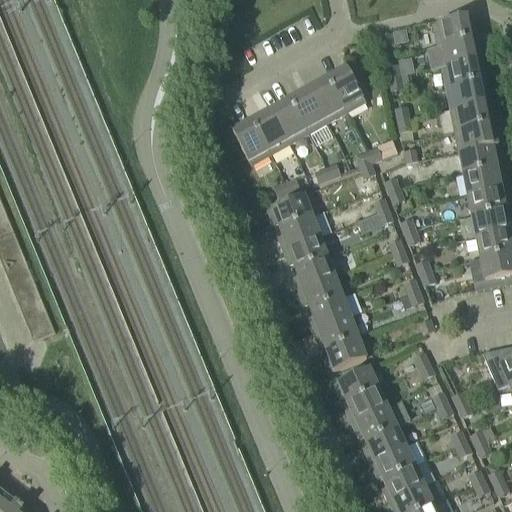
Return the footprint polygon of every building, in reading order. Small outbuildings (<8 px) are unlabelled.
[(437,50),(476,42),(472,20),(433,28),(437,50)] [(382,50),(392,48),(390,36),(379,39),(382,50)] [(431,74),(442,71),(472,65),(480,63),(476,42),(437,50),(426,52),(431,74)] [(485,84),(480,63),(442,71),(446,92),(485,84)] [(389,82),(401,80),(399,69),(387,71),(389,82)] [(346,70),(327,82),(346,116),(366,105),(346,70)] [(401,80),(389,82),(391,95),(412,91),(410,80),(401,81),(401,80)] [(346,116),(327,82),(308,92),(327,126),(346,116)] [(485,84),(446,92),(450,114),(489,106),(485,84)] [(289,103),(308,137),(315,150),(331,141),(324,128),(327,126),(308,92),(289,103)] [(289,103),(270,113),(289,148),(308,137),(289,103)] [(489,106),(450,114),(455,135),(493,127),(489,106)] [(396,125),(408,122),(406,111),(394,113),(396,125)] [(289,148),(270,113),(251,124),(270,158),(289,148)] [(408,122),(396,125),(399,136),(410,134),(408,122)] [(270,158),(251,124),(232,135),(251,169),(270,158)] [(493,127),(455,135),(459,156),(498,148),(493,127)] [(394,143),(379,148),(385,164),(400,159),(394,143)] [(498,148),(459,156),(463,178),(497,171),(496,165),(501,164),(498,148)] [(380,163),(376,151),(366,155),(370,167),(380,163)] [(407,167),(419,165),(416,153),(405,156),(407,167)] [(371,170),(370,167),(366,155),(352,161),(358,175),(371,170)] [(336,167),(325,172),(329,183),(341,179),(336,167)] [(371,170),(358,175),(361,183),(374,178),(371,170)] [(497,171),(463,178),(468,199),(506,191),(503,176),(499,177),(497,171)] [(329,183),(325,172),(314,176),(318,187),(329,183)] [(389,197),(402,192),(398,181),(385,186),(389,197)] [(296,183),(285,187),(289,198),(300,194),(296,183)] [(289,198),(285,187),(274,191),(278,203),(289,198)] [(509,206),(506,191),(468,199),(472,220),(506,213),(505,207),(509,206)] [(402,192),(389,197),(394,209),(406,204),(402,192)] [(280,232),(313,220),(305,199),(268,213),(273,228),(278,226),(280,232)] [(377,219),(390,214),(385,202),(373,207),(377,219)] [(5,213),(0,215),(0,228),(10,224),(5,213)] [(506,213),(472,220),(476,241),(511,233),(511,219),(511,218),(507,219),(506,213)] [(394,226),(390,214),(377,219),(382,230),(394,226)] [(313,220),(280,232),(282,238),(278,240),(283,254),(320,240),(313,220)] [(404,238),(417,233),(413,222),(400,227),(404,238)] [(0,241),(14,235),(10,224),(0,228),(0,241)] [(422,245),(417,233),(404,238),(409,250),(422,245)] [(511,233),(476,241),(481,263),(511,256),(511,233)] [(14,235),(0,241),(0,253),(19,246),(14,235)] [(328,260),(320,240),(283,254),(289,268),(293,267),(296,273),(328,260)] [(392,259),(404,255),(400,244),(387,248),(392,259)] [(23,257),(19,246),(0,253),(0,262),(2,266),(23,257)] [(408,266),(404,255),(392,259),(396,271),(408,266)] [(511,256),(481,263),(485,284),(511,278),(511,256)] [(28,268),(23,257),(2,266),(6,277),(28,268)] [(328,260),(296,273),(298,279),(293,280),(299,295),(336,281),(328,260)] [(420,279),(431,275),(427,263),(416,268),(420,279)] [(32,280),(28,268),(6,277),(11,288),(32,280)] [(431,275),(420,279),(424,290),(436,286),(431,275)] [(32,280),(11,288),(15,299),(37,291),(32,280)] [(336,281),(299,295),(304,309),(309,307),(311,313),(343,301),(336,281)] [(408,299),(420,295),(415,284),(404,288),(408,299)] [(41,302),(37,291),(15,299),(20,311),(41,302)] [(420,295),(408,299),(413,310),(424,306),(420,295)] [(343,301),(311,313),(313,319),(309,321),(314,335),(351,321),(343,301)] [(46,313),(41,302),(20,311),(24,322),(46,313)] [(46,313),(24,322),(29,333),(50,324),(46,313)] [(351,321),(314,335),(320,349),(324,348),(326,354),(359,341),(351,321)] [(55,335),(50,324),(29,333),(33,344),(44,340),(55,335)] [(424,339),(435,335),(431,324),(419,328),(424,339)] [(359,341),(326,354),(329,360),(324,361),(330,376),(367,362),(359,341)] [(511,351),(482,358),(498,394),(510,389),(511,387),(511,351)] [(419,373),(430,368),(425,357),(414,362),(419,373)] [(430,368),(419,373),(424,384),(435,378),(430,368)] [(348,406),(379,391),(369,371),(334,388),(341,403),(345,401),(348,406)] [(379,391),(348,406),(350,412),(346,414),(353,428),(388,411),(379,391)] [(457,411),(468,407),(463,395),(452,401),(457,411)] [(437,412),(448,407),(443,396),(432,401),(437,412)] [(453,418),(448,407),(437,412),(443,423),(453,418)] [(468,407),(457,411),(462,422),(473,417),(468,407)] [(397,431),(388,411),(353,428),(359,442),(363,440),(366,445),(397,431)] [(397,431),(366,445),(369,451),(364,453),(371,467),(407,450),(397,431)] [(461,435),(450,440),(455,451),(466,446),(461,435)] [(475,451),(486,446),(481,435),(470,440),(475,451)] [(466,446),(455,451),(460,462),(471,457),(466,446)] [(491,456),(486,446),(475,451),(480,461),(491,456)] [(416,470),(407,450),(371,467),(377,481),(382,479),(384,484),(416,470)] [(416,470),(384,484),(387,490),(383,492),(389,506),(425,489),(416,470)] [(479,474),(469,479),(474,490),(485,485),(479,474)] [(504,485),(499,474),(488,479),(494,490),(504,485)] [(0,480),(0,511),(27,511),(32,506),(26,501),(21,502),(13,511),(8,511),(0,505),(0,486),(1,485),(0,481),(0,480)] [(485,485),(474,490),(479,501),(489,496),(485,485)] [(509,496),(504,485),(494,490),(499,501),(509,496)] [(425,489),(389,506),(392,511),(427,511),(434,509),(425,489)]
